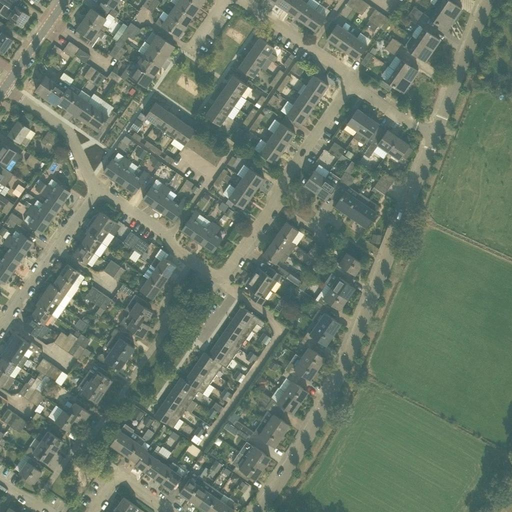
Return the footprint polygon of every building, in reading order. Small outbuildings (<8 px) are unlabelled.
[(0,0),(0,1),(5,4),(0,11),(0,13),(8,19),(9,18),(21,26),(29,15),(17,7),(22,0),(21,0),(0,0)] [(101,0),(102,1),(99,6),(115,17),(118,12),(113,8),(118,0),(101,0)] [(146,0),(143,5),(148,9),(153,0),(146,0)] [(160,1),(158,0),(153,0),(148,9),(153,12),(160,1)] [(179,0),(176,4),(193,16),(200,6),(190,0),(179,0)] [(293,0),(278,0),(276,4),(286,10),(293,0)] [(306,2),(303,0),(293,0),(286,10),(296,17),(306,2)] [(364,1),(362,0),(356,0),(351,8),(356,11),(364,1)] [(455,19),(462,9),(450,0),(438,0),(442,2),(438,7),(455,19)] [(364,1),(356,11),(362,15),(369,4),(364,1)] [(316,9),(306,2),(296,17),(306,24),(316,9)] [(186,26),(193,16),(176,4),(169,15),(186,26)] [(96,11),(92,8),(85,19),(104,32),(108,27),(115,17),(114,17),(115,17),(99,6),(96,11)] [(411,12),(421,19),(425,14),(414,6),(411,12)] [(431,18),(447,30),(455,19),(438,7),(431,18)] [(316,31),(326,16),(316,9),(306,24),(316,31)] [(375,9),(368,19),(369,20),(373,23),(380,12),(375,9)] [(378,26),(385,16),(380,12),(373,23),(378,26)] [(417,25),(421,19),(411,12),(407,17),(417,25)] [(162,25),(179,37),(186,26),(169,15),(162,25)] [(385,16),(378,26),(379,27),(383,30),(391,20),(385,16)] [(74,35),(88,44),(92,47),(99,36),(102,38),(106,33),(104,32),(85,19),(77,29),(78,30),(74,35)] [(3,32),(8,25),(0,20),(0,49),(4,53),(14,39),(3,32)] [(366,25),(375,31),(377,28),(377,29),(379,27),(378,26),(373,23),(369,20),(366,25)] [(129,36),(136,26),(131,22),(128,26),(120,38),(125,41),(129,36)] [(113,38),(118,41),(120,38),(128,26),(123,23),(117,31),(113,38)] [(347,31),(337,24),(327,39),(337,46),(347,31)] [(440,40),(420,25),(417,27),(414,30),(413,33),(412,35),(412,36),(433,50),(440,40)] [(136,26),(129,36),(133,39),(137,34),(141,29),(136,26)] [(146,41),(151,44),(168,56),(175,46),(153,30),(146,41)] [(357,38),(347,31),(337,46),(347,53),(357,38)] [(412,36),(404,46),(425,61),(433,50),(412,36)] [(275,47),(274,47),(260,37),(249,52),(264,62),(267,57),(274,62),(277,57),(271,53),(275,47)] [(120,38),(118,41),(109,53),(114,57),(122,46),(125,41),(120,38)] [(347,53),(357,60),(367,45),(357,38),(347,53)] [(393,38),(389,43),(399,51),(403,45),(393,38)] [(90,55),(80,49),(70,41),(66,46),(77,53),(75,55),(85,62),(90,55)] [(399,51),(389,43),(385,49),(396,56),(399,51)] [(144,54),(161,66),(168,56),(151,44),(144,54)] [(75,55),(77,53),(66,46),(63,51),(73,58),(75,55)] [(114,57),(119,60),(127,49),(122,46),(114,57)] [(249,52),(239,67),(254,77),(264,62),(249,52)] [(361,62),(366,66),(374,55),(368,52),(361,62)] [(154,76),(161,66),(144,54),(137,65),(154,76)] [(293,60),(289,57),(283,64),(288,67),(293,60)] [(403,60),(396,71),(411,81),(418,71),(403,60)] [(300,65),(296,62),(291,69),(295,72),(300,65)] [(48,70),(44,65),(39,68),(43,73),(48,70)] [(130,75),(146,87),(154,76),(137,65),(130,75)] [(96,69),(91,66),(83,77),(88,80),(96,69)] [(94,83),(101,72),(96,69),(88,80),(93,84),(94,83)] [(279,69),(274,77),(279,80),(284,72),(279,69)] [(112,71),(108,76),(119,83),(123,78),(112,71)] [(396,71),(388,81),(404,92),(411,81),(396,71)] [(282,82),(286,85),(291,77),(287,74),(282,82)] [(248,86),(233,75),(226,85),(241,95),(248,86)] [(329,85),(314,75),(307,85),(322,95),(329,85)] [(47,76),(46,76),(36,91),(46,98),(56,83),(47,76)] [(274,87),(279,80),(274,77),(269,84),(274,87)] [(70,85),(59,78),(56,83),(46,98),(56,105),(58,103),(68,88),(70,85)] [(389,91),(392,87),(382,80),(379,84),(389,91)] [(281,92),(286,85),(282,82),(277,89),(281,92)] [(234,105),(241,95),(226,85),(219,95),(234,105)] [(307,85),(300,95),(315,105),(322,95),(307,85)] [(58,103),(68,110),(78,95),(68,88),(58,103)] [(258,98),(262,92),(257,88),(252,95),(258,98)] [(273,94),(268,102),(272,105),(278,97),(273,94)] [(68,110),(78,117),(88,102),(78,95),(68,110)] [(227,115),(234,105),(219,95),(212,105),(227,115)] [(262,95),(255,105),(259,108),(266,98),(262,95)] [(300,95),(293,105),(308,115),(315,105),(300,95)] [(241,108),(248,113),(254,104),(247,99),(241,108)] [(78,117),(88,124),(98,109),(88,102),(78,117)] [(156,102),(146,116),(145,117),(155,124),(166,109),(156,102)] [(220,125),(226,117),(227,115),(212,105),(206,115),(220,125)] [(296,122),(301,125),(308,115),(293,105),(284,119),(294,125),(296,122)] [(253,108),(248,115),(252,118),(257,110),(253,108)] [(98,109),(88,124),(98,131),(105,121),(110,124),(117,114),(112,110),(108,116),(98,109)] [(166,109),(155,124),(165,131),(175,116),(166,109)] [(348,123),(358,131),(368,116),(358,109),(348,123)] [(261,113),(255,120),(259,123),(265,116),(261,113)] [(24,114),(19,121),(19,120),(9,134),(26,146),(36,133),(30,129),(30,128),(35,122),(24,114)] [(246,125),(252,118),(248,115),(243,123),(246,125)] [(175,116),(165,131),(175,138),(185,123),(175,116)] [(363,134),(369,138),(379,124),(368,116),(358,131),(354,137),(359,141),(363,134)] [(144,123),(137,118),(131,127),(138,132),(144,123)] [(254,130),(259,123),(255,120),(250,128),(254,130)] [(185,123),(175,138),(185,144),(192,134),(195,130),(185,123)] [(288,143),(295,133),(280,123),(274,133),(288,143)] [(237,137),(238,138),(243,130),(239,127),(234,134),(230,131),(231,131),(228,129),(224,129),(222,133),(226,136),(230,139),(234,142),(237,137)] [(378,144),(388,152),(398,137),(388,130),(378,144)] [(56,146),(60,140),(49,131),(42,142),(46,145),(48,141),(56,146)] [(135,132),(132,136),(140,141),(142,137),(135,132)] [(242,140),(246,143),(251,135),(247,133),(242,140)] [(274,133),(267,143),(281,153),(288,143),(274,133)] [(185,144),(190,148),(197,138),(192,134),(185,144)] [(131,139),(125,135),(122,140),(128,144),(131,139)] [(399,159),(401,155),(406,159),(413,150),(408,146),(409,145),(398,137),(388,152),(399,159)] [(195,152),(203,141),(197,138),(190,148),(195,152)] [(281,153),(267,143),(261,139),(254,149),(260,153),(274,163),(281,153)] [(147,141),(144,145),(152,150),(155,146),(147,141)] [(201,155),(208,145),(203,141),(195,152),(201,155)] [(371,144),(367,141),(359,151),(364,154),(371,144)] [(331,146),(342,154),(345,149),(335,142),(331,146)] [(5,168),(10,171),(21,156),(3,143),(0,147),(0,158),(7,164),(5,168)] [(374,150),(376,147),(371,144),(364,154),(369,158),(374,150)] [(206,159),(213,148),(208,145),(201,155),(206,159)] [(152,150),(159,155),(162,151),(155,146),(152,150)] [(339,159),(342,154),(331,146),(328,152),(339,159)] [(148,152),(140,147),(135,155),(142,159),(148,152)] [(211,162),(218,152),(213,148),(206,159),(211,162)] [(350,159),(354,154),(348,150),(345,155),(350,159)] [(216,166),(223,156),(218,152),(211,162),(216,166)] [(42,162),(31,154),(26,161),(37,169),(42,162)] [(164,158),(172,164),(174,160),(167,154),(164,158)] [(119,163),(113,158),(104,171),(114,179),(128,159),(124,156),(119,163)] [(237,159),(233,156),(228,163),(232,166),(237,159)] [(157,169),(162,162),(156,158),(151,165),(157,169)] [(133,173),(127,168),(132,162),(128,159),(114,179),(124,186),(133,173)] [(305,184),(316,192),(330,171),(320,163),(305,184)] [(0,192),(1,193),(6,186),(14,174),(10,171),(5,168),(0,164),(0,165),(1,166),(0,168),(0,192)] [(124,186),(135,193),(149,174),(138,166),(136,168),(137,168),(133,173),(124,186)] [(264,178),(249,168),(242,178),(257,188),(264,178)] [(231,177),(226,174),(228,171),(224,169),(219,176),(223,179),(223,178),(228,182),(231,177)] [(316,192),(326,199),(337,183),(342,186),(350,174),(346,171),(340,178),(330,171),(316,192)] [(391,184),(395,180),(384,172),(380,177),(391,184)] [(349,186),(355,178),(350,174),(342,186),(346,190),(349,186)] [(218,186),(223,179),(219,176),(214,183),(218,186)] [(377,182),(388,189),(391,184),(380,177),(377,182)] [(242,178),(235,188),(250,198),(257,188),(242,178)] [(71,192),(57,183),(52,179),(47,185),(41,181),(38,185),(63,202),(71,192)] [(143,199),(153,206),(167,186),(156,179),(143,199)] [(191,188),(194,184),(187,179),(184,184),(191,188)] [(385,194),(388,189),(377,182),(374,186),(378,189),(385,194)] [(25,188),(19,184),(13,193),(19,197),(25,188)] [(35,189),(41,193),(47,197),(43,203),(56,212),(63,202),(38,185),(35,189)] [(196,193),(200,188),(195,185),(192,190),(196,193)] [(171,189),(167,186),(153,206),(164,213),(173,200),(167,196),(171,189)] [(235,202),(243,208),(250,198),(235,188),(229,197),(229,198),(235,202)] [(382,197),(385,194),(378,189),(375,192),(382,197)] [(345,191),(335,205),(346,213),(356,198),(345,191)] [(207,203),(211,197),(206,193),(202,199),(207,203)] [(0,194),(0,203),(4,206),(2,210),(2,211),(2,212),(7,215),(14,204),(9,201),(0,194)] [(174,220),(183,207),(188,201),(183,198),(179,204),(173,200),(164,213),(174,220)] [(231,207),(235,202),(229,198),(225,203),(231,207)] [(366,205),(356,198),(346,213),(356,220),(366,205)] [(225,211),(228,206),(222,201),(219,207),(225,211)] [(43,203),(39,210),(32,205),(30,209),(49,223),(56,212),(43,203)] [(376,212),(366,205),(356,220),(366,227),(371,219),(374,221),(379,215),(375,213),(376,212)] [(29,224),(42,233),(49,223),(30,209),(27,214),(33,218),(29,224)] [(229,209),(225,215),(230,218),(234,212),(229,209)] [(196,210),(191,217),(182,230),(193,237),(201,224),(195,220),(200,213),(196,210)] [(108,232),(116,222),(101,211),(98,216),(94,215),(91,220),(108,232)] [(8,217),(20,225),(23,220),(12,212),(8,217)] [(87,225),(89,228),(87,232),(88,233),(101,242),(102,242),(107,246),(114,236),(108,232),(91,220),(87,225)] [(203,244),(216,224),(212,221),(207,228),(201,224),(193,237),(203,244)] [(286,221),(278,233),(296,245),(304,234),(286,221)] [(213,251),(222,238),(216,234),(221,227),(216,224),(203,244),(213,251)] [(9,230),(3,226),(0,231),(0,232),(4,236),(7,232),(8,232),(9,230)] [(128,246),(136,235),(131,231),(123,242),(128,246)] [(9,234),(6,238),(26,252),(33,242),(21,233),(20,233),(16,239),(9,234)] [(81,244),(94,253),(101,242),(88,233),(81,244)] [(278,233),(271,244),(288,256),(296,245),(278,233)] [(372,242),(380,243),(382,235),(373,234),(372,242)] [(140,238),(136,235),(128,246),(133,249),(140,238)] [(3,242),(4,243),(10,247),(6,253),(19,262),(26,252),(6,238),(3,242)] [(145,242),(140,238),(133,249),(138,252),(145,242)] [(142,256),(145,251),(150,245),(145,242),(138,252),(142,256)] [(320,246),(316,243),(315,242),(308,254),(313,257),(320,246)] [(81,244),(74,254),(87,264),(94,253),(81,244)] [(276,263),(278,260),(283,263),(288,256),(271,244),(263,255),(276,263)] [(325,249),(320,246),(313,257),(317,260),(325,249)] [(360,261),(347,252),(339,263),(337,261),(334,266),(344,273),(348,269),(355,274),(363,264),(363,263),(363,262),(361,260),(360,261)] [(6,253),(2,260),(0,258),(0,264),(12,273),(19,262),(6,253)] [(176,265),(166,258),(164,256),(161,260),(156,257),(150,264),(168,277),(176,265)] [(109,274),(116,263),(111,260),(104,270),(109,274)] [(81,272),(76,269),(68,263),(60,275),(73,283),(81,272)] [(121,266),(116,263),(109,274),(114,277),(121,266)] [(0,279),(5,283),(12,273),(0,264),(0,279)] [(143,275),(148,278),(161,287),(168,277),(150,264),(143,275)] [(126,269),(121,266),(114,277),(119,280),(126,269)] [(275,271),(282,275),(286,278),(290,273),(279,266),(276,271),(275,271)] [(348,298),(355,288),(341,278),(344,273),(334,266),(330,271),(339,277),(332,287),(348,298)] [(271,268),(267,273),(258,267),(252,276),(271,290),(277,281),(282,275),(275,271),(276,271),(271,268)] [(60,275),(53,284),(53,285),(66,294),(73,283),(60,275)] [(255,292),(251,298),(261,305),(266,299),(265,298),(271,290),(252,276),(245,286),(255,292)] [(140,290),(153,299),(161,287),(148,278),(140,290)] [(51,283),(44,294),(59,304),(66,294),(53,285),(53,284),(51,283)] [(133,291),(123,284),(119,289),(130,296),(133,291)] [(286,291),(292,295),(296,288),(290,284),(286,291)] [(90,300),(98,290),(93,286),(86,297),(90,300)] [(332,304),(340,309),(348,298),(332,287),(324,298),(322,296),(318,301),(329,308),(332,304)] [(98,290),(90,300),(95,303),(103,293),(98,290)] [(103,293),(95,303),(100,307),(107,296),(103,293)] [(52,314),(59,304),(44,294),(37,304),(39,305),(52,314)] [(145,322),(152,312),(145,307),(148,302),(136,294),(129,303),(134,307),(130,313),(135,316),(145,323),(145,322)] [(105,310),(112,300),(107,296),(100,307),(105,310)] [(333,334),(341,324),(326,313),(329,308),(318,301),(315,306),(319,309),(311,319),(317,323),(333,334)] [(44,324),(45,324),(52,314),(39,305),(32,315),(44,324)] [(262,327),(265,322),(242,306),(208,355),(223,365),(222,365),(226,368),(257,323),(262,327)] [(150,326),(145,322),(145,323),(135,316),(130,313),(123,323),(142,337),(150,326)] [(32,315),(24,326),(37,335),(37,334),(42,338),(45,334),(46,335),(50,328),(45,324),(44,324),(32,315)] [(318,339),(326,345),(334,334),(317,323),(310,333),(308,331),(304,337),(315,344),(318,339)] [(128,358),(135,348),(130,344),(132,341),(115,329),(112,333),(113,336),(107,344),(128,358)] [(59,346),(66,335),(62,332),(54,343),(59,346)] [(68,336),(66,335),(59,346),(64,349),(74,335),(70,333),(68,336)] [(36,344),(32,341),(30,344),(16,334),(12,339),(12,338),(8,344),(23,355),(24,354),(28,348),(31,350),(36,344)] [(79,338),(69,352),(73,356),(80,345),(86,337),(81,334),(79,338)] [(76,336),(74,335),(64,349),(69,352),(79,338),(76,336)] [(318,369),(325,358),(312,349),(315,344),(304,337),(301,341),(309,347),(302,357),(318,369)] [(106,359),(120,369),(128,358),(107,344),(105,343),(103,347),(104,353),(100,354),(98,357),(104,362),(106,359)] [(2,354),(3,356),(4,355),(17,364),(22,367),(29,357),(24,354),(23,355),(8,344),(4,349),(5,349),(2,354)] [(91,352),(85,348),(80,345),(73,356),(78,359),(83,352),(87,355),(88,355),(89,355),(91,352)] [(86,357),(87,355),(83,352),(78,359),(83,362),(86,357)] [(155,415),(173,428),(200,390),(203,393),(222,365),(223,365),(208,355),(205,352),(185,380),(181,377),(155,415)] [(4,355),(3,356),(4,356),(0,360),(0,368),(9,375),(17,364),(4,355)] [(285,368),(286,369),(299,378),(302,374),(311,380),(318,369),(302,357),(295,368),(288,363),(285,368)] [(44,358),(43,358),(36,369),(41,372),(48,361),(44,358)] [(53,365),(48,361),(41,372),(37,378),(41,381),(45,375),(46,375),(53,365)] [(272,361),(268,366),(275,371),(279,365),(272,361)] [(105,391),(112,380),(106,376),(108,373),(94,363),(85,377),(105,391)] [(46,375),(50,378),(57,368),(53,365),(46,375)] [(0,384),(2,386),(9,375),(0,368),(0,384)] [(62,371),(57,368),(50,378),(55,382),(62,371)] [(301,402),(308,392),(296,383),(299,378),(286,369),(282,374),(292,381),(285,391),(301,402)] [(83,391),(97,402),(105,391),(85,377),(84,376),(78,386),(77,387),(83,391)] [(267,380),(261,376),(256,382),(263,387),(267,380)] [(32,386),(31,386),(24,396),(29,399),(36,389),(41,381),(37,378),(32,386)] [(24,396),(31,386),(26,382),(19,393),(24,396)] [(41,392),(36,389),(29,399),(33,403),(41,392)] [(258,396),(269,403),(272,398),(261,391),(258,396)] [(285,391),(277,402),(293,413),(301,402),(285,391)] [(38,406),(45,395),(41,392),(33,403),(38,406)] [(266,408),(269,403),(258,396),(255,401),(266,408)] [(90,413),(70,399),(69,401),(68,400),(63,407),(64,407),(63,409),(68,413),(78,420),(77,420),(82,424),(90,413)] [(6,423),(13,412),(8,408),(1,419),(6,423)] [(138,408),(133,415),(140,420),(145,413),(138,408)] [(70,431),(77,420),(78,420),(68,413),(63,409),(55,420),(70,431)] [(10,426),(18,415),(13,412),(6,423),(10,426)] [(37,412),(33,418),(37,420),(39,417),(41,415),(41,414),(37,412)] [(283,435),(290,425),(280,418),(273,413),(266,424),(283,435)] [(15,429),(22,418),(18,415),(10,426),(15,429)] [(149,427),(153,420),(147,416),(143,423),(149,427)] [(27,422),(22,418),(15,429),(20,432),(27,422)] [(254,431),(236,419),(232,423),(240,429),(250,436),(254,431)] [(266,424),(261,421),(254,432),(275,446),(283,435),(266,424)] [(124,425),(120,430),(111,444),(120,450),(130,436),(124,433),(128,427),(124,425)] [(146,440),(151,437),(155,432),(149,428),(142,437),(145,439),(146,440)] [(247,441),(250,436),(240,429),(236,434),(247,441)] [(56,452),(63,441),(48,431),(44,436),(39,432),(36,438),(35,438),(56,452)] [(182,437),(173,431),(170,436),(179,442),(182,437)] [(142,437),(138,435),(135,440),(130,436),(120,450),(129,457),(142,437)] [(40,457),(48,463),(56,452),(35,438),(36,438),(35,437),(29,447),(25,453),(30,457),(36,461),(37,461),(40,457)] [(145,439),(142,437),(129,457),(137,463),(136,464),(136,465),(146,451),(147,451),(148,449),(142,444),(145,439)] [(263,468),(271,458),(254,446),(247,441),(240,452),(241,453),(263,468)] [(146,451),(136,465),(145,471),(158,451),(155,449),(151,454),(147,451),(146,451)] [(167,458),(161,454),(158,451),(145,471),(154,477),(164,463),(167,458)] [(233,470),(248,480),(251,476),(256,479),(263,468),(241,453),(234,463),(237,465),(233,470)] [(30,457),(19,472),(34,482),(42,471),(37,468),(41,464),(37,461),(36,461),(30,457)] [(211,468),(218,472),(223,464),(216,459),(211,468)] [(163,483),(176,464),(172,461),(169,467),(164,463),(154,477),(163,483)] [(163,483),(172,490),(182,476),(176,472),(180,466),(176,464),(163,483)] [(202,479),(203,479),(209,469),(206,467),(199,477),(202,479)] [(220,474),(225,477),(230,471),(225,468),(220,474)] [(199,477),(193,473),(190,478),(180,492),(189,499),(202,479),(199,477)] [(236,482),(239,477),(234,473),(230,479),(236,482)] [(211,486),(206,482),(203,479),(202,479),(189,499),(198,505),(211,486)] [(238,487),(245,492),(249,486),(242,481),(238,487)] [(217,489),(216,489),(211,486),(198,505),(207,511),(220,492),(217,489)] [(219,511),(229,498),(220,492),(207,511),(208,511),(219,511)] [(134,511),(138,507),(124,497),(117,506),(125,511),(134,511)] [(233,511),(238,504),(229,498),(219,511),(233,511)]
